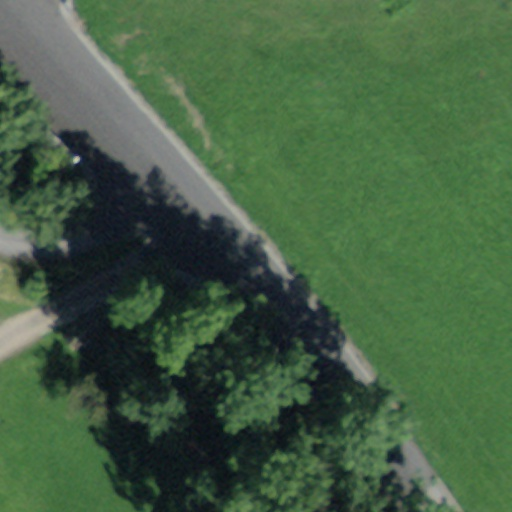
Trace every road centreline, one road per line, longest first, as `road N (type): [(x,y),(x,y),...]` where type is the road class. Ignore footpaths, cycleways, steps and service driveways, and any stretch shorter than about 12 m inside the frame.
road 1 (tertiary): [(168,188),(366,426),(421,511)]
road 2 (tertiary): [(7,0),(168,188)]
road 3 (residential): [(0,246),(37,254),(70,249),(168,188)]
